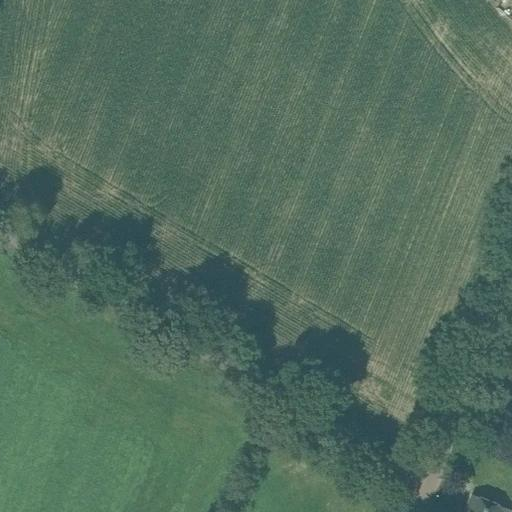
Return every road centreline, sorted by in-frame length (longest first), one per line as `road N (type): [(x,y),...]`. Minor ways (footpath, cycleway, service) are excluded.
road 1 (tertiary): [(415,462),(0,214)]
road 2 (unclassified): [(415,462),(511,217)]
